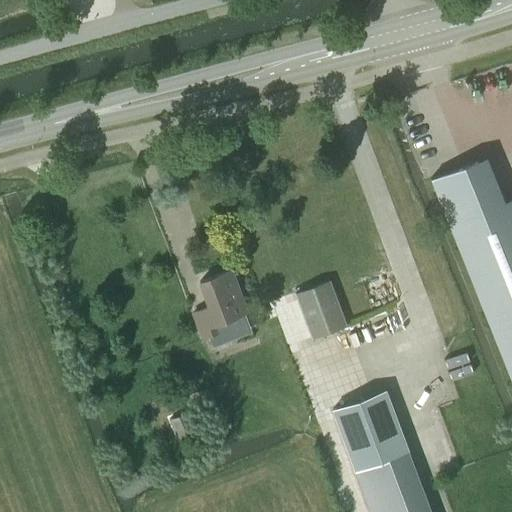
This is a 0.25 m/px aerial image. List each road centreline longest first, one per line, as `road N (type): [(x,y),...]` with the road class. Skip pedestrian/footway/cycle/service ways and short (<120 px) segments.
road 1 (unclassified): [(0,165),(414,66)]
road 2 (tertiary): [(0,137),(403,35)]
road 3 (unclassified): [(0,59),(211,0)]
